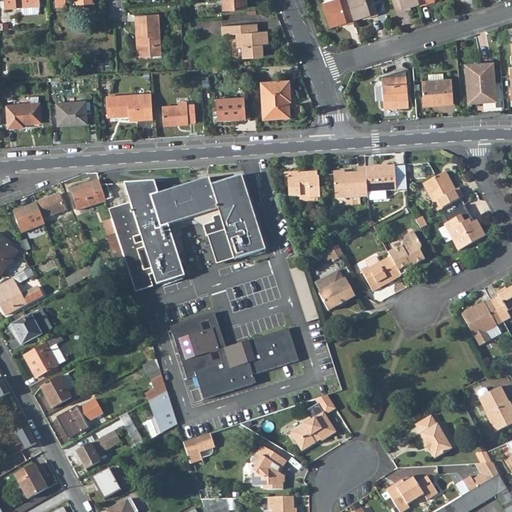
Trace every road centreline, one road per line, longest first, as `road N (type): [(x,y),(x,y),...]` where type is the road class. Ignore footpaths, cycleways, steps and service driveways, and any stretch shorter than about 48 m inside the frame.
road 1 (residential): [(0,166),(340,143)]
road 2 (residential): [(316,70),(511,9)]
road 3 (residential): [(0,355),(86,511)]
road 4 (residential): [(340,143),(479,133)]
